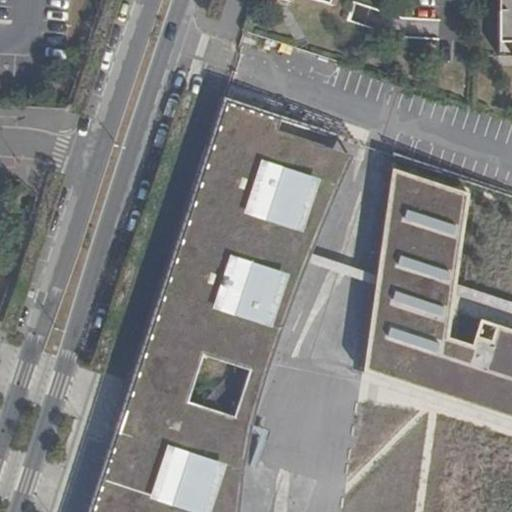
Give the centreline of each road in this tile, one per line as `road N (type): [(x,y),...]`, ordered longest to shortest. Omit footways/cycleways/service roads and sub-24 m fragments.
road 1 (secondary): [(18,511),(192,0)]
road 2 (secondary): [(87,160),(0,445)]
road 3 (secondary): [(142,0),(87,160)]
